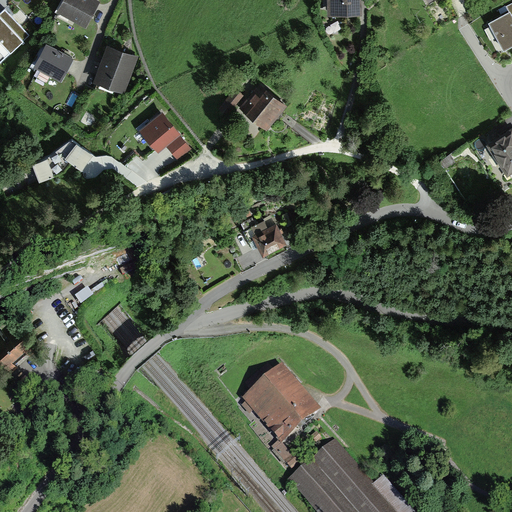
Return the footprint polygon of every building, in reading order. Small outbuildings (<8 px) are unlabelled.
[(62,0),(56,13),(85,29),(93,16),(100,2),(96,0),(62,0)] [(327,0),(328,17),(362,16),(361,0),(327,0)] [(0,63),(30,36),(5,9),(0,13),(0,63)] [(511,15),(510,12),(509,12),(488,23),(504,52),(511,47),(511,15)] [(33,68),(61,83),(68,71),(74,59),(46,44),(33,68)] [(93,83),(124,95),(138,57),(107,46),(100,66),(93,83)] [(263,70),(257,64),(252,69),(259,75),(263,70)] [(287,106),(260,84),(239,109),(244,113),(267,132),(287,106)] [(245,94),(236,86),(219,107),(228,114),(245,94)] [(162,112),(140,131),(159,154),(164,149),(166,147),(180,136),(181,134),(162,112)] [(511,128),(486,146),(507,178),(511,174),(511,128)] [(191,148),(180,136),(166,147),(177,160),(191,148)] [(94,156),(72,140),(46,159),(47,160),(32,165),(39,184),(64,173),(70,164),(82,172),(94,156)] [(456,163),(450,154),(440,161),(446,170),(456,163)] [(270,198),(251,206),(253,210),(272,202),(270,198)] [(293,209),(283,214),(288,225),(298,220),(293,209)] [(253,217),(249,210),(238,215),(241,222),(253,217)] [(264,219),(265,221),(268,229),(277,224),(278,224),(274,214),(264,219)] [(251,228),(244,232),(249,243),(254,241),(262,258),(287,246),(282,234),(280,231),(279,229),(277,224),(268,229),(265,221),(251,228)] [(19,331),(0,346),(0,364),(9,375),(36,352),(19,331)] [(282,362),(242,397),(245,401),(253,410),(279,439),(281,442),(282,442),(322,407),(282,362)] [(249,413),(253,410),(245,401),(241,404),(249,413)] [(335,438),(311,459),(356,511),(395,511),(371,484),(373,482),(335,438)] [(281,442),(279,439),(271,446),(284,461),(285,460),(292,454),(289,451),(282,442),(281,442)] [(291,449),(289,451),(292,454),(285,460),(292,469),(302,461),(291,449)] [(316,511),(356,511),(311,459),(288,479),(316,511)] [(373,482),(371,484),(395,511),(415,511),(384,474),(373,482)]
